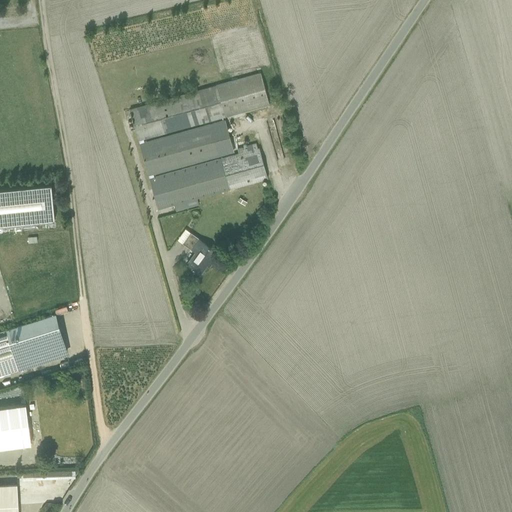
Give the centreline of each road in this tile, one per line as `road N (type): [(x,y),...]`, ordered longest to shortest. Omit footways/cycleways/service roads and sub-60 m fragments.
road 1 (unclassified): [(64,511),(424,0)]
road 2 (track): [(40,0),(104,450)]
